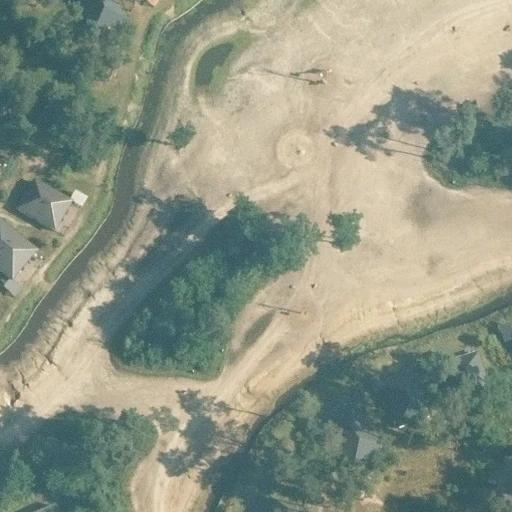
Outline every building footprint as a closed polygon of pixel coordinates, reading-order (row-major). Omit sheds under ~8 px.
[(123,22),(113,0),(78,0),(92,34),(123,22)] [(70,204),(33,183),(17,211),(54,232),(70,204)] [(35,253),(0,223),(0,272),(11,282),(35,253)] [(447,366),(459,406),(490,397),(478,356),(447,366)] [(383,389),(398,429),(428,418),(414,378),(383,389)] [(322,432),(352,470),(382,447),(352,409),(322,432)] [(262,511),(283,511),(269,502),(262,511)]
